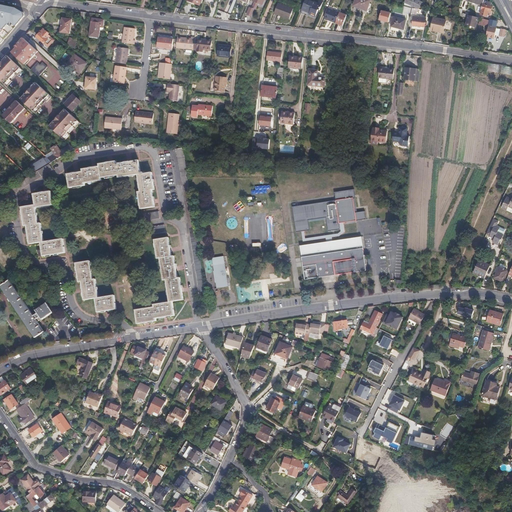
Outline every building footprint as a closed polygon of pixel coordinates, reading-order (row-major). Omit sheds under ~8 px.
[(319,3),(312,0),(306,0),(301,14),(315,20),(319,11),(320,12),(324,2),(320,0),(319,3)] [(370,0),(355,0),(354,5),(367,10),(370,0)] [(422,2),(418,0),(405,0),(404,2),(419,8),(420,5),(422,2)] [(294,7),(279,2),(275,12),(290,18),(294,7)] [(5,6),(0,4),(0,17),(13,28),(19,22),(20,22),(24,16),(23,13),(16,8),(8,7),(8,9),(5,8),(5,6)] [(492,6),(491,6),(483,4),(483,6),(482,10),(481,15),(487,16),(488,11),(491,12),(492,6)] [(329,9),(325,18),(336,22),(339,13),(329,9)] [(379,20),(389,22),(391,13),(382,11),(380,19),(379,20)] [(335,23),(343,26),(347,15),(340,12),(339,13),(336,22),(335,23)] [(479,18),(469,16),(466,25),(470,26),(470,28),(472,29),(473,27),(476,28),(479,18)] [(0,38),(3,41),(13,28),(0,17),(0,38)] [(406,20),(394,17),(391,27),(403,30),(406,20)] [(72,19),(63,18),(61,32),(70,33),(72,19)] [(103,19),(90,18),(90,24),(91,24),(89,36),(98,37),(100,28),(102,28),(103,19)] [(426,20),(413,18),(412,25),(425,27),(426,20)] [(445,22),(433,20),(431,33),(443,35),(445,22)] [(497,28),(498,21),(490,20),(489,27),(497,28)] [(124,27),(122,43),(134,44),(135,40),(133,40),(135,28),(124,27)] [(489,27),(487,37),(495,38),(497,28),(489,27)] [(43,28),(37,36),(48,46),(54,40),(47,34),(49,33),(43,28)] [(172,48),(173,39),(166,38),(166,36),(160,35),(160,40),(159,48),(163,49),(163,47),(168,48),(172,48)] [(193,50),(195,37),(191,36),(191,38),(177,37),(176,48),(193,50)] [(34,47),(23,37),(21,40),(10,52),(25,65),(36,54),(38,51),(34,47)] [(75,49),(77,39),(69,38),(68,43),(75,49)] [(211,40),(197,38),(196,51),(202,51),(202,49),(210,50),(211,40)] [(231,46),(219,44),(218,55),(226,55),(226,57),(230,57),(231,46)] [(116,62),(126,64),(129,48),(119,47),(116,62)] [(282,50),(270,49),(269,58),(281,59),(282,50)] [(74,53),(68,62),(75,67),(74,69),(78,73),(86,63),(74,53)] [(23,70),(7,55),(0,63),(0,79),(7,87),(13,81),(10,78),(16,72),(19,75),(23,70)] [(298,56),(290,55),(289,65),(302,67),(304,55),(299,55),(298,56)] [(37,62),(30,70),(38,77),(48,67),(43,63),(40,65),(37,62)] [(165,63),(160,63),(158,78),(170,79),(171,64),(170,64),(165,63)] [(127,67),(116,65),(113,82),(124,84),(127,67)] [(319,68),(311,67),(309,87),(325,88),(327,76),(318,74),(319,68)] [(415,82),(416,69),(406,67),(405,80),(415,82)] [(394,80),(395,69),(389,68),(389,69),(380,68),(379,78),(394,80)] [(16,78),(19,75),(16,72),(10,78),(13,81),(16,78)] [(226,77),(216,76),(214,91),(225,92),(226,77)] [(97,91),(97,80),(87,79),(87,90),(97,91)] [(52,97),(37,83),(29,91),(21,99),(36,113),(42,107),(39,105),(45,99),(48,101),(52,97)] [(178,85),(167,84),(166,92),(170,93),(169,101),(177,101),(178,85)] [(267,84),(265,95),(276,96),(277,85),(267,84)] [(74,95),(65,104),(73,112),(82,102),(74,95)] [(39,105),(42,107),(44,105),(48,101),(45,99),(39,105)] [(25,108),(17,100),(9,108),(2,115),(11,123),(18,116),(25,108)] [(198,104),(193,104),(191,116),(198,116),(198,114),(211,116),(213,104),(198,103),(198,104)] [(76,129),(81,123),(66,110),(50,126),(65,141),(71,134),(68,131),(73,126),(76,129)] [(281,119),(279,118),(278,124),(293,126),(295,112),(282,110),(281,119)] [(153,113),(136,111),(134,122),(152,124),(153,113)] [(180,114),(169,113),(167,132),(177,134),(180,114)] [(272,126),(273,116),(265,116),(265,114),(261,114),(260,124),(272,126)] [(122,119),(106,117),(105,128),(121,130),(122,119)] [(71,134),(76,129),(73,126),(68,131),(71,134)] [(399,131),(394,131),(393,140),(399,141),(402,145),(409,145),(410,135),(407,135),(407,127),(400,126),(399,131)] [(21,133),(25,136),(27,134),(26,133),(29,130),(27,127),(21,133)] [(380,128),(374,127),(374,135),(372,134),(372,140),(378,141),(378,140),(387,141),(388,130),(380,129),(380,128)] [(22,139),(25,136),(21,133),(18,130),(16,133),(18,135),(19,135),(22,139)] [(270,148),(271,139),(267,138),(263,137),(263,138),(259,137),(259,138),(253,138),(252,145),(258,146),(258,147),(270,148)] [(52,162),(74,149),(70,145),(48,158),(52,162)] [(183,146),(183,145),(176,145),(180,166),(183,190),(187,213),(190,234),(192,250),(195,269),(199,293),(206,292),(201,262),(197,238),(193,212),(188,173),(183,146)] [(280,145),(279,153),(294,154),(294,145),(280,145)] [(39,168),(48,163),(45,158),(36,163),(39,168)] [(85,170),(69,173),(71,186),(87,184),(86,182),(103,179),(103,177),(120,174),(120,176),(139,173),(142,190),(139,191),(142,208),(156,206),(153,189),(156,188),(154,171),(145,172),(145,171),(142,171),(140,159),(118,162),(118,160),(101,163),(101,165),(84,168),(85,170)] [(48,164),(29,176),(21,181),(0,193),(0,201),(52,170),(48,164)] [(37,206),(23,208),(26,227),(29,226),(31,245),(42,243),(43,249),(40,250),(40,256),(66,252),(64,239),(45,241),(42,223),(39,223),(37,208),(54,205),(52,191),(35,194),(37,206)] [(344,222),(359,220),(355,197),(336,200),(293,207),(297,232),(311,229),(329,226),(330,232),(346,229),(344,222)] [(511,198),(508,197),(503,207),(509,209),(510,205),(511,206),(511,198)] [(160,210),(143,212),(144,219),(161,216),(160,210)] [(500,221),(494,218),(488,233),(496,237),(494,240),(500,242),(504,233),(499,230),(501,227),(497,225),(500,221)] [(165,223),(145,226),(146,233),(166,230),(165,223)] [(169,236),(155,238),(158,257),(160,257),(163,279),(166,279),(169,301),(153,303),(154,306),(135,309),(137,323),(156,320),(156,317),(175,314),(173,300),(184,298),(180,276),(178,277),(175,255),(172,255),(169,236)] [(360,237),(303,246),(308,281),(366,273),(360,237)] [(223,256),(212,258),(217,288),(228,286),(223,256)] [(96,297),(98,311),(116,308),(114,294),(99,296),(96,277),(94,277),(91,259),(77,261),(79,280),(82,280),(85,298),(96,297)] [(475,271),(486,276),(491,265),(479,259),(475,271)] [(507,270),(499,267),(495,278),(503,281),(507,270)] [(0,285),(35,337),(45,331),(38,321),(53,311),(47,302),(32,312),(10,279),(0,285)] [(471,317),(472,310),(459,307),(457,314),(471,317)] [(408,319),(419,326),(424,316),(413,310),(408,319)] [(490,311),(487,321),(499,325),(502,314),(490,311)] [(374,339),(377,332),(374,331),(381,316),(374,313),(366,329),(361,326),(358,332),(374,339)] [(389,316),(385,315),(381,323),(396,330),(402,318),(398,316),(394,315),(390,313),(389,316)] [(349,328),(348,321),(337,323),(337,328),(339,328),(339,330),(349,328)] [(326,335),(327,325),(322,325),(322,326),(312,325),(312,326),(311,336),(311,339),(320,339),(320,336),(321,336),(321,335),(326,335)] [(307,336),(310,336),(311,326),(307,326),(308,327),(297,326),(297,337),(306,338),(307,336)] [(495,333),(484,330),(479,347),(489,351),(495,333)] [(244,337),(229,333),(226,343),(241,347),(244,337)] [(467,337),(454,333),(450,345),(459,348),(459,345),(464,347),(467,337)] [(191,341),(197,344),(200,338),(194,335),(191,341)] [(273,339),(262,335),(256,349),(267,354),(273,339)] [(392,341),(384,337),(379,346),(388,351),(392,341)] [(144,365),(151,349),(147,347),(148,346),(140,343),(140,344),(135,342),(132,349),(144,354),(141,360),(143,361),(142,364),(144,365)] [(250,358),(255,345),(245,342),(241,355),(250,358)] [(293,347),(281,342),(275,356),(282,359),(283,357),(288,359),(293,347)] [(168,349),(157,344),(150,360),(161,365),(168,349)] [(194,351),(183,346),(178,356),(181,358),(182,357),(189,361),(194,351)] [(412,359),(416,361),(417,359),(419,354),(421,350),(415,347),(409,357),(412,359)] [(351,356),(347,354),(341,368),(346,371),(348,366),(347,365),(351,356)] [(83,367),(79,376),(87,379),(93,363),(79,357),(76,364),(83,367)] [(320,368),(325,370),(328,362),(327,361),(328,360),(321,357),(319,361),(321,362),(320,363),(321,364),(320,368)] [(202,370),(206,363),(199,359),(195,367),(202,370)] [(372,361),(368,368),(373,371),(372,373),(379,377),(382,372),(381,372),(383,367),(372,361)] [(38,377),(32,368),(21,375),(27,384),(38,377)] [(257,371),(254,370),(251,377),(263,382),(267,373),(258,369),(257,371)] [(318,385),(322,376),(317,374),(309,370),(305,376),(314,380),(313,383),(318,385)] [(425,370),(422,375),(413,371),(407,383),(422,390),(431,372),(425,370)] [(477,384),(479,377),(478,377),(479,373),(472,371),(471,374),(463,372),(461,380),(477,384)] [(174,379),(181,382),(183,376),(177,373),(174,379)] [(212,388),(218,377),(211,373),(205,385),(212,388)] [(299,389),(302,383),(303,381),(294,375),(289,384),(299,389)] [(499,379),(487,376),(485,384),(483,393),(492,396),(491,399),(496,401),(500,384),(497,384),(499,379)] [(220,377),(218,377),(212,388),(213,389),(220,377)] [(445,382),(435,378),(431,390),(446,396),(451,382),(446,380),(445,382)] [(11,387),(6,380),(0,383),(0,392),(1,394),(11,387)] [(150,388),(140,383),(135,394),(145,399),(150,388)] [(191,387),(185,384),(180,394),(189,399),(194,390),(190,388),(191,387)] [(299,389),(289,384),(288,387),(297,393),(299,389)] [(371,390),(361,386),(356,396),(366,401),(371,390)] [(311,390),(304,387),(301,395),(308,398),(311,390)] [(97,395),(90,391),(84,401),(96,407),(102,396),(98,394),(97,395)] [(25,404),(32,398),(30,394),(22,399),(25,404)] [(18,404),(12,395),(5,400),(11,409),(18,404)] [(405,401),(395,395),(390,405),(391,405),(389,408),(398,413),(400,409),(401,410),(405,401)] [(226,402),(217,396),(212,405),(221,411),(226,402)] [(275,400),(272,398),(267,409),(275,413),(282,399),(276,396),(275,400)] [(166,402),(155,397),(150,407),(149,409),(160,414),(166,402)] [(122,407),(109,402),(105,412),(118,417),(122,407)] [(25,404),(17,409),(22,417),(20,419),(19,421),(22,425),(26,423),(27,424),(35,418),(25,404)] [(335,404),(332,409),(339,412),(342,407),(335,404)] [(316,411),(304,406),(299,417),(311,422),(316,411)] [(176,407),(174,411),(172,410),(166,421),(173,424),(174,420),(179,418),(183,420),(187,413),(176,407)] [(332,409),(328,407),(324,416),(335,422),(339,412),(332,409)] [(361,414),(349,408),(346,415),(347,418),(357,423),(361,414)] [(70,428),(61,413),(53,418),(63,433),(70,428)] [(120,428),(133,434),(138,424),(124,418),(120,428)] [(385,431),(378,428),(374,436),(380,439),(382,435),(393,441),(401,427),(390,421),(385,431)] [(92,422),(87,430),(92,433),(90,436),(96,440),(103,429),(92,422)] [(232,426),(226,422),(221,431),(227,435),(232,426)] [(439,434),(445,438),(452,427),(445,423),(439,434)] [(39,437),(40,439),(44,436),(41,431),(42,430),(38,424),(29,430),(33,437),(36,435),(37,436),(39,437)] [(257,436),(267,441),(270,436),(273,430),(262,425),(257,436)] [(410,437),(408,445),(433,451),(435,441),(432,440),(433,436),(421,433),(420,438),(415,437),(415,438),(410,437)] [(267,441),(266,443),(270,445),(274,438),(270,436),(267,441)] [(343,440),(338,438),(333,448),(346,454),(350,446),(342,442),(343,440)] [(224,446),(216,441),(210,450),(218,455),(224,446)] [(69,454),(61,444),(53,452),(61,461),(69,454)] [(98,444),(90,456),(94,459),(102,446),(98,444)] [(259,448),(251,445),(245,456),(254,460),(259,448)] [(202,453),(194,448),(188,458),(195,464),(202,453)] [(8,461),(4,455),(0,456),(0,469),(3,474),(11,470),(6,463),(8,461)] [(118,469),(122,462),(108,455),(104,463),(115,469),(116,468),(118,469)] [(298,458),(297,459),(286,456),(283,465),(291,467),(291,471),(298,473),(300,466),(303,467),(304,462),(301,461),(302,459),(298,458)] [(128,471),(131,466),(122,462),(118,469),(117,471),(125,475),(128,471)] [(140,469),(141,469),(132,463),(131,466),(128,471),(136,476),(140,469)] [(160,466),(155,474),(153,473),(148,481),(157,486),(166,470),(160,466)] [(312,467),(309,473),(313,476),(317,469),(312,467)] [(149,475),(140,469),(136,476),(135,477),(143,483),(149,475)] [(191,482),(196,485),(202,476),(192,469),(186,478),(191,482)] [(43,483),(41,480),(35,484),(28,474),(21,479),(30,492),(36,487),(37,488),(39,486),(43,483)] [(191,482),(186,478),(181,475),(175,485),(185,492),(191,482)] [(328,483),(318,477),(312,486),(321,492),(328,483)] [(26,496),(34,507),(37,505),(32,497),(37,493),(40,497),(41,498),(45,496),(44,494),(45,493),(39,486),(37,488),(26,496)] [(18,503),(19,505),(23,502),(13,487),(0,495),(0,506),(3,510),(10,505),(12,507),(18,503)] [(159,487),(153,497),(158,499),(156,503),(160,505),(166,496),(162,493),(164,490),(159,487)] [(243,495),(238,502),(246,506),(253,495),(244,489),(241,494),(243,495)] [(302,489),(296,498),(302,502),(308,493),(302,489)] [(333,500),(345,509),(356,492),(352,490),(348,497),(340,492),(333,500)] [(96,492),(83,491),(83,501),(96,502),(96,492)] [(36,509),(33,511),(42,511),(42,509),(55,498),(52,494),(41,502),(37,505),(34,507),(36,509)] [(113,511),(119,511),(126,504),(115,495),(108,504),(109,504),(107,506),(113,511)] [(182,511),(189,502),(181,497),(175,508),(182,511)] [(246,506),(238,502),(235,507),(232,506),(229,510),(231,511),(243,511),(247,507),(246,506)]
